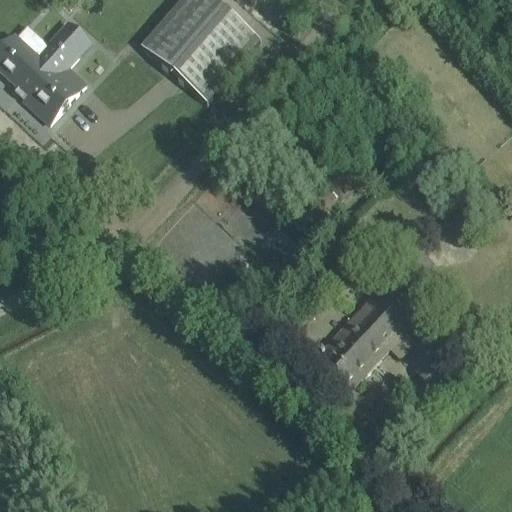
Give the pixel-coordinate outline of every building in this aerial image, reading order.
[(0,0),(0,18),(14,0),(0,0)] [(303,0),(188,0),(144,52),(208,107),(303,0)] [(15,42),(0,57),(0,74),(18,91),(14,95),(16,96),(15,97),(24,105),(24,104),(50,128),(86,89),(79,82),(69,73),(90,48),(68,28),(49,49),(37,62),(17,43),(15,42)] [(125,61),(63,133),(82,149),(129,94),(141,104),(156,86),(125,61)] [(162,122),(116,177),(134,192),(195,119),(165,94),(150,112),(162,122)] [(354,258),(344,269),(364,287),(374,276),(354,258)] [(436,271),(426,259),(402,279),(413,291),(436,271)] [(348,398),(361,383),(388,353),(400,364),(416,347),(406,338),(417,327),(379,291),(326,351),(312,366),(348,398)] [(432,361),(416,375),(434,396),(450,382),(432,361)]
